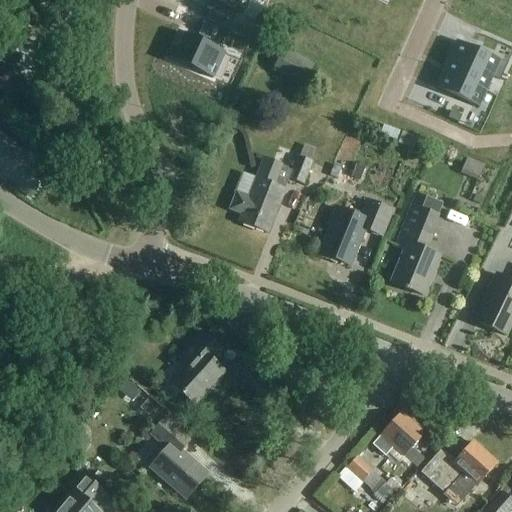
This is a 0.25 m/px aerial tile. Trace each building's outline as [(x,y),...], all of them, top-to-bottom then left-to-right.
[(202,0),(240,18),(248,0),(202,0)] [(171,48),(166,59),(212,80),(224,53),(186,36),(179,51),(171,48)] [(456,42),(449,58),(482,73),(493,78),(500,81),(507,65),(456,42)] [(303,88),(314,67),(283,51),(272,72),(303,88)] [(449,58),(442,73),(486,93),(493,78),(482,73),(449,58)] [(6,67),(0,70),(0,90),(11,85),(15,83),(6,67)] [(442,73),(434,90),(479,110),(486,93),(442,73)] [(451,112),(448,120),(458,124),(461,117),(451,112)] [(38,134),(32,142),(42,148),(47,140),(38,134)] [(31,200),(46,177),(32,168),(37,160),(0,135),(0,179),(4,182),(6,178),(18,185),(15,189),(31,200)] [(297,157),(288,179),(302,185),(311,163),(297,157)] [(233,212),(242,216),(239,223),(266,234),(284,191),(280,190),(288,170),(265,160),(248,200),(240,196),(235,198),(231,207),(233,212)] [(470,176),(479,179),(484,166),(475,162),(470,176)] [(356,166),(351,179),(359,182),(364,169),(356,166)] [(473,202),(480,206),(483,199),(475,196),(473,202)] [(381,237),(391,213),(367,203),(360,220),(335,210),(329,225),(331,226),(319,255),(349,268),(364,231),(381,237)] [(422,298),(439,257),(428,252),(433,239),(430,237),(438,216),(412,206),(395,249),(404,253),(391,285),(422,298)] [(511,284),(495,276),(485,298),(487,299),(475,324),(504,338),(511,321),(511,284)] [(194,407),(224,373),(215,365),(223,355),(200,335),(178,361),(185,367),(169,385),(194,407)] [(112,389),(122,397),(130,386),(121,379),(112,389)] [(393,449),(404,459),(416,470),(424,462),(412,450),(423,438),(399,416),(380,438),(372,446),(384,458),(393,449)] [(185,502),(207,476),(181,452),(189,442),(164,420),(150,436),(166,450),(149,469),(185,502)] [(496,467),(471,445),(456,463),(442,451),(422,474),(445,495),(462,476),(477,488),(496,467)] [(357,458),(346,470),(362,484),(363,483),(383,501),(392,491),(372,473),(373,472),(357,458)] [(94,511),(92,510),(105,495),(80,474),(68,488),(74,494),(58,511),(94,511)] [(484,511),(508,511),(511,509),(511,503),(501,494),(484,511)]
